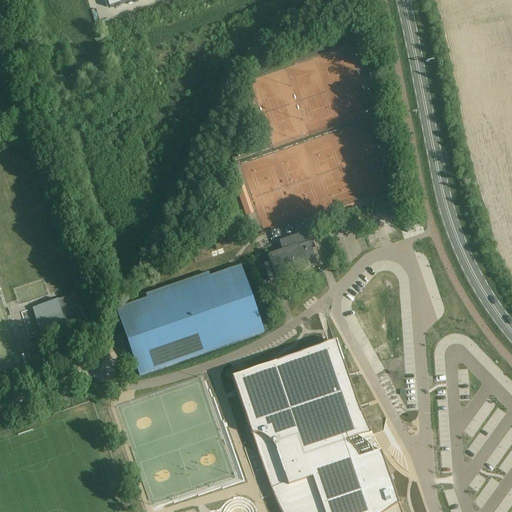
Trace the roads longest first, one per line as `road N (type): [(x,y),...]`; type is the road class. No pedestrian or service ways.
road 1 (unclassified): [(463,511),(432,359),(397,283),(318,307),(284,341),(161,377),(69,376)]
road 2 (primary): [(511,333),(453,232),(402,0)]
road 3 (unknown): [(397,283),(382,235),(366,223),(349,248),(361,293)]
